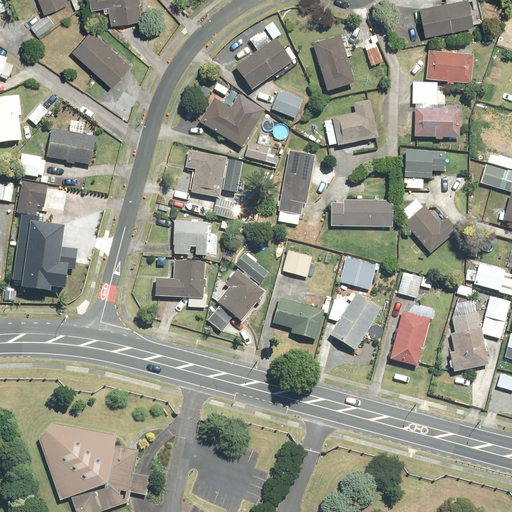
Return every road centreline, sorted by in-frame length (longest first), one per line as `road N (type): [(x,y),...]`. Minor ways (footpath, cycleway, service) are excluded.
road 1 (secondary): [(97,341),(511,452)]
road 2 (residential): [(256,0),(204,34),(159,105),(97,341)]
